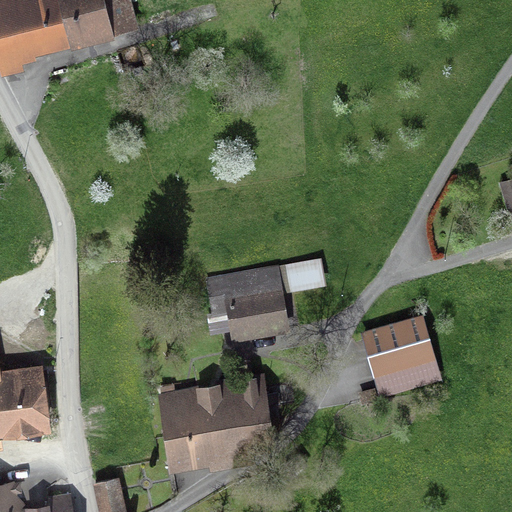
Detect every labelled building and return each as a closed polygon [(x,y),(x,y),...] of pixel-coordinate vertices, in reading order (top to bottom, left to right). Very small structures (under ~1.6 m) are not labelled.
[(14,56),(132,25),(125,0),(0,0),(0,74),(0,75),(18,71),(14,56)] [(508,213),(511,211),(511,179),(500,183),(508,213)] [(289,287),(318,280),(316,269),(287,274),(289,287)] [(232,330),(282,321),(273,271),(208,283),(213,313),(229,310),(232,330)] [(373,374),(431,357),(420,318),(362,335),(373,374)] [(0,429),(45,424),(38,374),(0,379),(0,429)] [(250,450),(269,437),(260,380),(160,396),(170,465),(250,451),(250,450)] [(122,511),(115,478),(93,483),(99,511),(122,511)] [(70,511),(69,499),(67,499),(67,495),(46,498),(45,508),(26,511),(15,496),(12,496),(10,484),(0,485),(0,511),(70,511)]
